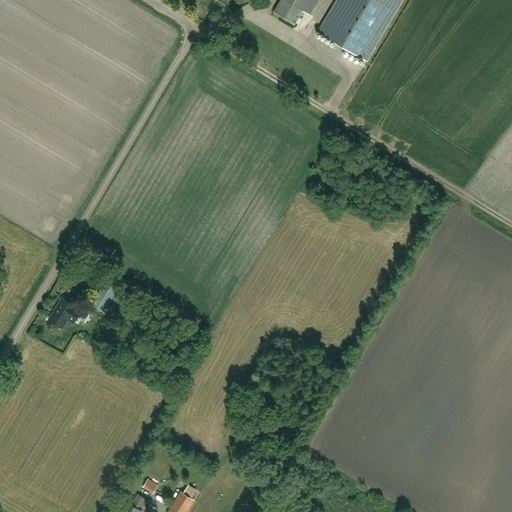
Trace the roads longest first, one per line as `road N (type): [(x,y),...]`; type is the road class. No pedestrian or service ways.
road 1 (unclassified): [(0,363),(196,29),(147,0)]
road 2 (track): [(511,223),(196,29)]
